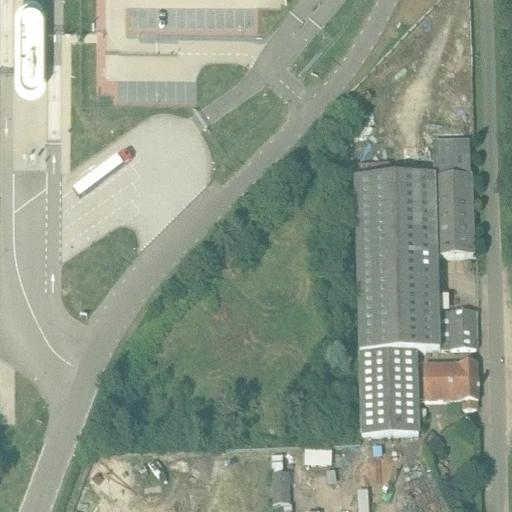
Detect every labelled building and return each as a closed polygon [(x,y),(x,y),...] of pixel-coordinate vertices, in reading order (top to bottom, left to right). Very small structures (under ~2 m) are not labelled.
[(18,73),(18,74),(18,75),(18,76),(19,77),(19,78),(19,79),(20,80),(20,81),(21,82),(22,82),(22,83),(23,83),(24,84),(25,85),(26,85),(27,85),(28,86),(29,86),(30,86),(31,86),(32,86),(33,86),(34,86),(34,85),(35,85),(36,85),(37,84),(38,84),(38,83),(39,83),(40,82),(41,81),(41,80),(42,79),(42,78),(43,77),(43,76),(43,75),(43,74),(43,14),(43,13),(43,12),(43,11),(43,10),(42,9),(42,8),(41,7),(41,6),(40,5),(39,4),(38,4),(38,3),(37,3),(36,2),(35,2),(34,2),(34,1),(33,1),(32,1),(31,1),(30,1),(29,1),(28,1),(27,2),(26,2),(25,2),(24,3),(23,4),(22,4),(22,5),(21,5),(20,6),(20,7),(19,8),(19,9),(18,10),(18,11),(18,12),(18,13),(18,73)] [(473,259),(471,179),(469,144),(432,145),(433,179),(355,182),(361,356),(364,437),(380,437),(380,436),(419,434),(416,354),(476,352),(475,314),(439,315),(438,260),(473,259)] [(253,290),(193,375),(195,437),(337,431),(331,290),(253,290)] [(463,413),(475,413),(477,412),(476,404),(478,404),(477,391),(479,391),(479,385),(477,385),(477,366),(459,367),(424,369),(425,405),(459,404),(459,405),(463,405),(463,413)] [(304,451),(304,467),(330,468),(331,452),(304,451)] [(290,475),(273,475),(274,507),(290,506),(290,475)]
